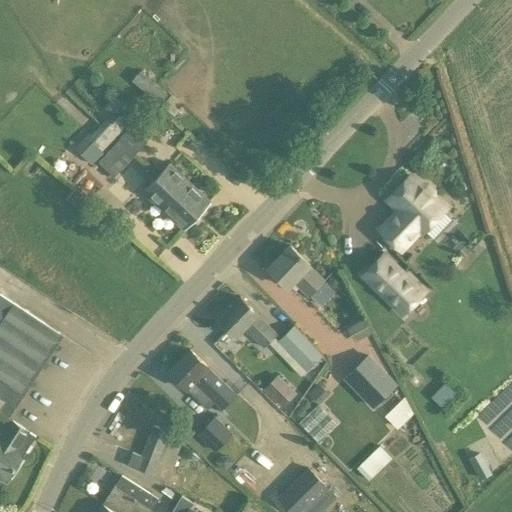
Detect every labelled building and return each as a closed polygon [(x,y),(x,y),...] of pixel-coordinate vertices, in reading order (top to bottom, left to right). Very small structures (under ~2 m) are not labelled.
[(147,92),(143,95),(157,107),(168,95),(154,83),(147,92)] [(114,109),(87,138),(101,151),(128,123),(114,109)] [(113,177),(147,141),(131,126),(93,166),(101,174),(106,169),(113,177)] [(183,229),(209,202),(171,164),(144,191),(183,229)] [(398,210),(380,230),(401,250),(420,230),(422,232),(445,208),(432,197),(432,191),(426,185),(420,185),(411,176),(387,200),(398,210)] [(289,288),(294,282),(309,297),(326,279),(310,265),(290,245),(268,268),(289,288)] [(383,255),(363,276),(402,313),(422,292),(399,270),(383,255)] [(0,414),(8,420),(63,336),(0,293),(0,414)] [(236,337),(244,329),(264,348),(269,343),(301,376),(324,354),(294,323),(278,339),(275,336),(277,334),(239,297),(218,319),(228,329),(236,337)] [(355,342),(373,333),(365,318),(347,328),(348,330),(355,342)] [(186,389),(193,381),(222,410),(237,394),(190,348),(168,371),(186,389)] [(343,377),(373,408),(398,383),(368,352),(343,377)] [(263,388),(283,406),(298,390),(278,372),(263,388)] [(331,395),(320,383),(308,393),(318,404),(299,420),(317,441),(338,423),(321,403),(331,395)] [(405,396),(386,413),(398,427),(417,410),(405,396)] [(214,416),(197,435),(215,452),(232,433),(216,418),(214,416)] [(0,477),(7,482),(36,437),(10,421),(0,437),(0,477)] [(153,475),(170,431),(154,425),(142,456),(133,453),(128,466),(153,475)] [(379,445),(359,467),(372,478),(392,455),(379,445)] [(484,452),(472,456),(480,477),(492,472),(484,452)] [(309,466),(277,497),(291,511),(321,511),(338,496),(309,466)] [(149,511),(151,509),(152,510),(159,499),(122,475),(115,485),(101,504),(96,511),(149,511)] [(201,511),(191,506),(194,502),(182,495),(173,509),(171,511),(201,511)]
